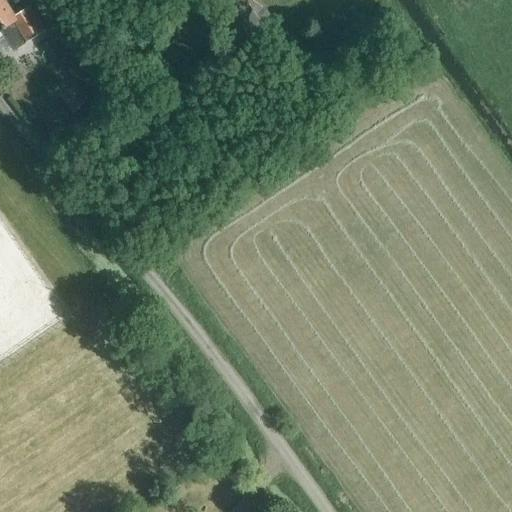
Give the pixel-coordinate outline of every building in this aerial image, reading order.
[(20,46),(45,28),(29,6),(16,15),(4,0),(0,0),(0,30),(2,29),(15,47),(19,44),(20,46)] [(61,4),(58,0),(56,0),(44,7),(47,12),(61,4)] [(82,32),(74,21),(68,25),(77,36),(82,32)] [(88,34),(65,51),(75,65),(98,48),(88,34)] [(52,61),(63,54),(53,40),(43,46),(52,61)] [(152,87),(157,83),(129,43),(125,47),(152,87)] [(77,109),(95,96),(81,78),(64,91),(77,109)]
